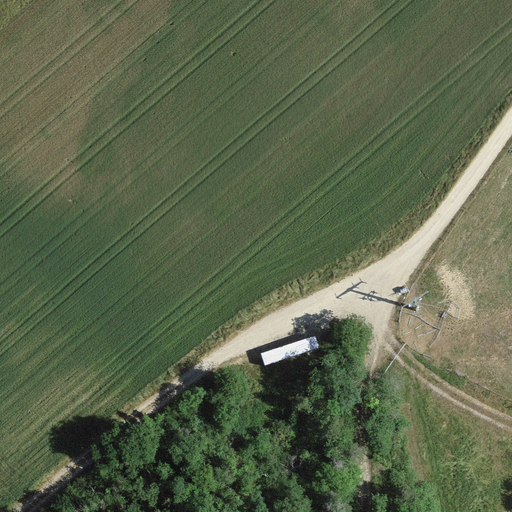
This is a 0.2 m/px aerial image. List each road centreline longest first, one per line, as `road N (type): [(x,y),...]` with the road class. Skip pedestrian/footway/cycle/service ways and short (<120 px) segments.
road 1 (track): [(25,511),(185,383),(278,326),(398,283),(511,124)]
road 2 (track): [(379,333),(365,398),(367,511)]
